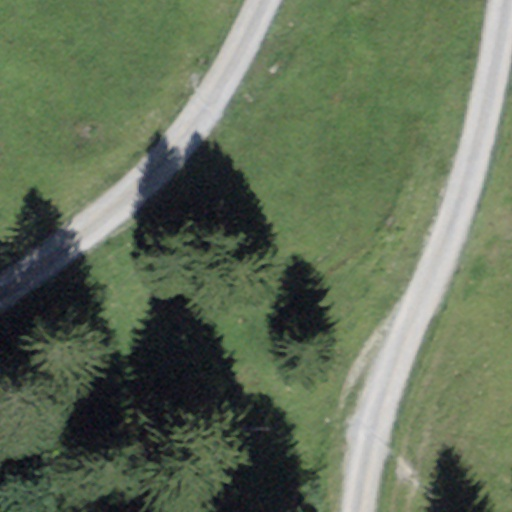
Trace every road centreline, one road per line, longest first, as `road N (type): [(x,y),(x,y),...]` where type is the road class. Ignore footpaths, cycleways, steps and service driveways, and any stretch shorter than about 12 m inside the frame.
road 1 (track): [(361,511),(372,418),(459,205),(506,0)]
road 2 (track): [(266,0),(194,134),(105,222),(0,295)]
